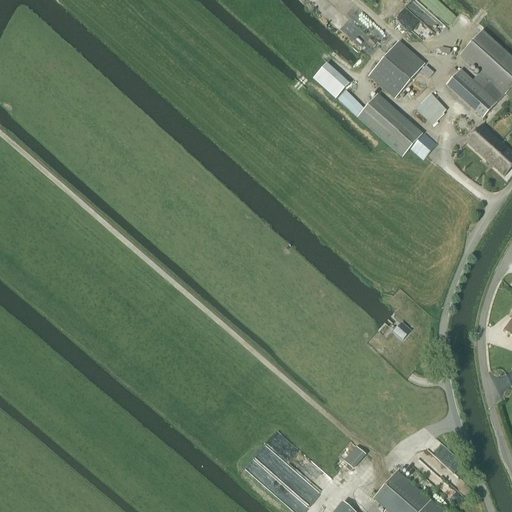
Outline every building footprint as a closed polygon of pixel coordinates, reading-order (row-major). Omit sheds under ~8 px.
[(504,95),(511,86),(511,58),(481,31),(459,55),(504,95)] [(398,42),(368,78),(394,101),(425,65),(398,42)] [(482,119),(497,103),(460,70),(446,86),(482,119)] [(403,158),(423,135),(377,95),(357,118),(403,158)] [(504,177),(511,168),(511,154),(481,126),(466,143),(504,177)] [(424,160),(436,147),(423,136),(412,149),(424,160)] [(394,333),(393,333),(399,339),(402,341),(409,333),(410,332),(405,328),(401,324),(401,325),(394,333)] [(438,511),(429,504),(431,502),(397,472),(372,500),(386,511),(438,511)]
